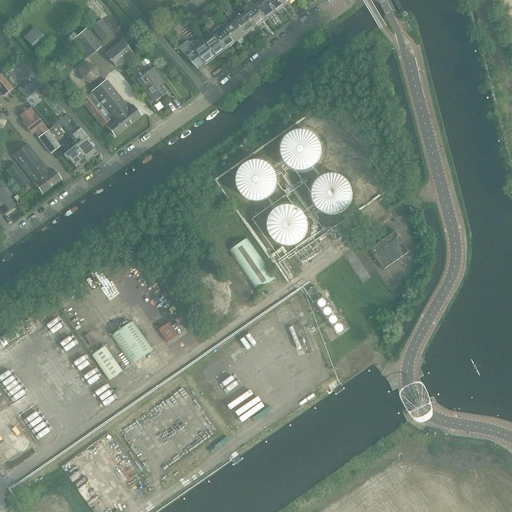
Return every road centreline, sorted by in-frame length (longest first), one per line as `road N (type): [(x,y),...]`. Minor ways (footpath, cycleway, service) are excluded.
road 1 (tertiary): [(511,439),(428,415),(409,379),(414,344),(455,270),(456,242),(409,66),(382,0)]
road 2 (residential): [(0,246),(343,0)]
